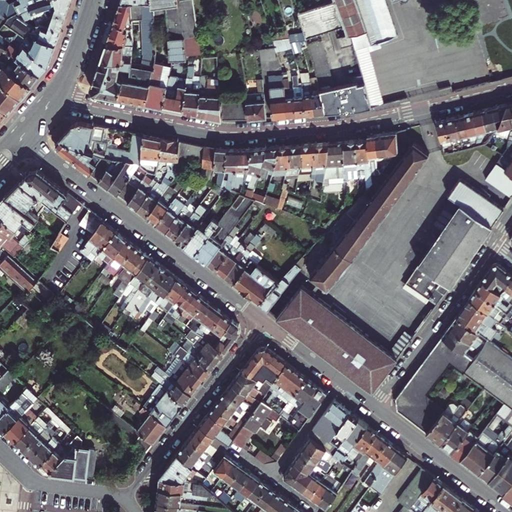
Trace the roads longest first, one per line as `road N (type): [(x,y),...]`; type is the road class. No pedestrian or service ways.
road 1 (residential): [(60,99),(233,131),(359,122),(511,86)]
road 2 (tertiary): [(263,321),(30,142)]
road 3 (residential): [(263,321),(126,495)]
road 4 (residential): [(493,243),(373,405)]
road 5 (tertiary): [(510,511),(373,405)]
road 6 (residential): [(126,495),(35,482),(0,452)]
